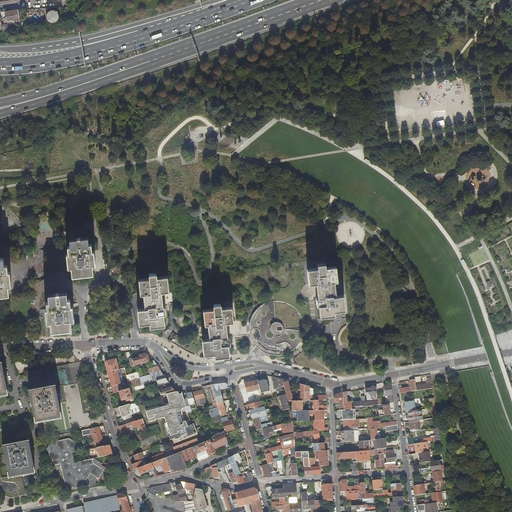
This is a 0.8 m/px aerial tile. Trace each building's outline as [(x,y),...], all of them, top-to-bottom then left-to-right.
[(20,9),(17,10),(19,18),(19,19),(26,18),(25,9),(20,9)] [(11,11),(5,11),(6,17),(7,19),(12,19),(12,16),(14,15),(15,18),(19,18),(17,10),(11,11)] [(48,21),(49,22),(50,23),(51,23),(53,23),(54,23),(55,22),(56,22),(57,21),(58,20),(58,19),(59,18),(59,17),(59,16),(58,15),(58,14),(57,13),(57,12),(56,11),(55,11),(53,11),(52,10),(51,11),(50,11),(49,12),(48,13),(47,14),(47,15),(46,16),(46,17),(46,18),(47,19),(48,20),(48,21)] [(93,247),(92,239),(74,241),(75,249),(72,249),(74,256),(71,256),(72,264),(73,270),(76,270),(77,279),(98,277),(97,268),(100,267),(98,253),(96,254),(96,246),(93,247)] [(7,266),(6,259),(0,259),(0,298),(12,298),(11,288),(14,288),(13,273),(11,273),(10,266),(7,266)] [(333,269),(333,266),(325,267),(325,270),(315,271),(317,286),(324,285),(326,301),(324,301),(324,309),(327,309),(328,320),(343,318),(342,314),(353,313),(351,297),(343,298),(342,284),(345,283),(343,268),(333,269)] [(150,280),(150,276),(141,277),(142,281),(131,282),(133,298),(136,297),(138,312),(129,313),(130,319),(130,324),(131,329),(142,328),(142,332),(158,330),(157,318),(159,318),(159,310),(157,310),(155,295),(163,294),(161,279),(150,280)] [(70,304),(69,296),(49,299),(50,306),(47,306),(48,314),(46,314),(48,329),(51,328),(52,338),(75,335),(74,326),(77,326),(75,311),(73,311),(72,303),(70,304)] [(218,307),(209,308),(210,312),(199,314),(201,329),(204,329),(205,344),(197,345),(199,361),(210,360),(210,364),(226,362),(225,350),(227,349),(226,342),(225,342),(223,327),(231,326),(229,310),(218,311),(218,307)] [(131,358),(129,359),(131,367),(149,362),(147,355),(145,354),(140,355),(140,357),(133,359),(131,358)] [(103,363),(105,374),(111,373),(118,370),(115,360),(103,363)] [(95,426),(83,361),(27,372),(31,392),(55,387),(60,418),(44,421),(47,435),(95,426)] [(159,367),(159,366),(149,369),(152,383),(156,381),(165,378),(163,374),(160,369),(159,367)] [(111,373),(105,374),(110,388),(122,384),(124,383),(122,377),(126,376),(124,369),(118,370),(111,373)] [(126,376),(127,382),(131,381),(133,388),(135,387),(142,385),(141,381),(140,381),(137,372),(126,376)] [(279,396),(286,394),(285,392),(282,379),(272,377),(275,389),(276,389),(277,392),(277,391),(279,396)] [(431,377),(427,378),(427,383),(416,385),(417,390),(432,388),(431,377)] [(167,381),(165,378),(156,381),(158,386),(169,383),(167,381)] [(266,379),(258,381),(261,393),(269,390),(266,379)] [(282,379),(285,392),(290,391),(288,381),(282,379)] [(246,393),(260,389),(257,380),(244,384),(246,393)] [(122,384),(110,388),(112,394),(116,394),(123,391),(122,384)] [(389,395),(390,404),(394,403),(391,385),(384,386),(385,396),(389,395)] [(55,387),(31,392),(37,422),(44,421),(60,418),(55,387)] [(159,391),(160,396),(164,395),(165,395),(166,395),(173,393),(175,392),(171,387),(159,391)] [(367,401),(378,400),(378,399),(376,387),(366,389),(367,401)] [(213,388),(208,389),(211,401),(216,400),(214,391),(213,388)] [(196,392),(193,392),(195,400),(199,399),(200,400),(201,400),(201,399),(203,398),(204,402),(206,401),(203,390),(200,391),(196,392)] [(214,391),(216,400),(216,401),(217,403),(223,401),(220,390),(214,391)] [(123,391),(116,394),(119,403),(123,402),(124,404),(131,402),(128,391),(123,391)] [(286,394),(288,401),(292,401),(297,401),(297,400),(296,398),(292,399),(290,391),(285,392),(286,394)] [(176,392),(175,392),(173,393),(175,400),(176,400),(178,407),(179,407),(180,411),(183,410),(182,408),(186,407),(183,394),(179,394),(179,392),(176,392)] [(344,410),(352,410),(352,403),(346,403),(346,392),(342,393),(344,410)] [(175,400),(173,393),(166,395),(168,402),(170,402),(169,404),(168,404),(145,410),(149,422),(164,417),(166,423),(167,423),(170,436),(169,436),(170,440),(175,438),(175,440),(180,438),(179,437),(186,434),(187,437),(197,434),(193,424),(184,428),(182,423),(181,424),(180,421),(181,421),(179,413),(179,411),(180,411),(179,407),(178,407),(176,400),(175,400)] [(195,404),(192,393),(186,394),(189,405),(195,404)] [(344,410),(342,393),(336,395),(334,398),(334,403),(339,403),(340,411),(344,410)] [(290,409),(288,401),(286,394),(279,396),(278,397),(281,411),(287,410),(290,409)] [(210,413),(211,418),(220,415),(217,403),(216,401),(214,402),(216,408),(209,410),(210,413)] [(217,403),(220,415),(220,416),(226,414),(223,401),(217,403)] [(264,407),(262,401),(249,404),(250,410),(264,407)] [(297,401),(292,401),(292,411),(297,411),(302,411),(302,404),(305,404),(305,401),(301,401),(297,401)] [(313,401),(314,411),(327,410),(327,407),(323,407),(323,402),(318,402),(318,401),(314,401),(313,401)] [(414,401),(404,403),(406,413),(408,412),(415,411),(414,401)] [(130,403),(119,406),(122,417),(131,414),(140,411),(137,402),(130,404),(130,403)] [(382,410),(382,416),(390,415),(389,405),(383,406),(383,410),(382,410)] [(264,416),(268,415),(266,406),(264,407),(250,410),(251,414),(252,419),(253,419),(264,416)] [(302,411),(297,411),(297,421),(308,421),(308,414),(315,414),(316,421),(324,420),(323,413),(327,413),(327,410),(314,411),(302,411)] [(344,410),(340,411),(340,420),(344,420),(355,420),(356,420),(355,410),(352,410),(344,410)] [(408,412),(409,422),(419,420),(418,418),(420,418),(419,416),(418,416),(417,411),(415,411),(408,412)] [(122,417),(124,425),(133,421),(134,421),(131,414),(122,417)] [(265,418),(264,416),(253,419),(257,431),(262,429),(268,428),(267,424),(261,425),(260,420),(265,418)] [(372,417),(367,418),(367,419),(368,430),(371,429),(377,428),(383,427),(396,425),(397,425),(397,422),(384,423),(380,423),(380,422),(373,423),(372,417)] [(134,421),(133,421),(135,428),(140,426),(142,432),(147,430),(143,418),(134,421)] [(222,423),(224,428),(225,432),(234,429),(231,420),(222,423)] [(314,421),(314,431),(319,431),(328,430),(328,426),(327,426),(327,428),(324,428),(324,420),(316,421),(314,421)] [(355,423),(355,420),(344,420),(344,428),(345,428),(345,429),(346,429),(346,428),(357,427),(357,423),(355,423)] [(423,420),(419,420),(419,421),(409,423),(411,432),(420,430),(419,423),(423,422),(423,420)] [(124,425),(119,426),(123,437),(131,434),(129,430),(133,429),(134,433),(136,433),(135,428),(133,421),(124,425)] [(293,421),(290,422),(280,424),(281,428),(283,434),(285,433),(294,431),(293,421)] [(281,428),(280,424),(273,426),(268,428),(262,429),(265,438),(270,437),(269,433),(273,432),(273,430),(274,430),(281,428)] [(82,431),(83,436),(91,434),(95,445),(104,442),(99,427),(82,431)] [(377,428),(371,429),(372,440),(378,439),(381,439),(380,431),(377,432),(377,428)] [(427,442),(440,440),(438,428),(433,429),(434,436),(434,438),(431,438),(416,440),(415,438),(407,440),(407,441),(408,445),(415,444),(427,442)] [(4,447),(0,429),(0,484),(4,496),(11,498),(25,495),(21,475),(10,477),(4,447)] [(314,431),(294,432),(294,434),(294,438),(297,438),(297,437),(303,437),(303,436),(314,435),(314,442),(319,441),(319,431),(314,431)] [(354,442),(353,431),(341,431),(341,435),(342,435),(343,442),(354,442)] [(225,432),(209,439),(210,440),(214,450),(224,445),(226,450),(229,448),(225,432)] [(139,441),(143,440),(141,434),(137,435),(132,437),(132,439),(131,440),(132,443),(133,442),(134,444),(139,441)] [(294,434),(286,436),(280,438),(282,446),(265,450),(266,455),(271,453),(278,451),(282,450),(290,448),(295,446),(295,443),(294,438),(294,434)] [(156,442),(154,436),(143,440),(139,441),(142,447),(156,442)] [(198,442),(197,438),(173,447),(175,451),(180,449),(184,447),(198,442)] [(381,439),(378,439),(379,449),(383,449),(385,449),(386,448),(385,438),(381,439)] [(61,464),(61,466),(62,472),(64,481),(76,489),(88,486),(87,481),(87,480),(91,474),(99,479),(106,468),(102,465),(103,464),(94,458),(75,463),(74,458),(72,453),(79,451),(77,444),(69,439),(55,442),(54,443),(49,453),(52,466),(61,464)] [(372,440),(369,441),(369,446),(369,449),(370,451),(372,450),(379,449),(378,439),(372,440)] [(205,460),(216,454),(214,450),(210,440),(192,447),(196,457),(197,456),(199,460),(200,462),(205,460)] [(369,446),(369,441),(360,441),(360,451),(361,451),(366,451),(366,446),(369,446)] [(27,442),(4,447),(10,477),(21,475),(34,473),(30,456),(27,442)] [(427,442),(415,444),(417,454),(419,453),(428,452),(427,442)] [(97,448),(98,452),(99,457),(113,454),(110,445),(97,448)] [(196,457),(192,447),(181,452),(184,461),(196,457)] [(383,449),(379,449),(372,450),(370,451),(370,452),(370,455),(380,454),(381,460),(376,461),(376,468),(385,467),(385,464),(384,455),(383,451),(383,450),(383,449)] [(271,453),(266,455),(268,464),(272,463),(277,462),(282,460),(282,455),(282,450),(278,451),(279,460),(277,460),(277,458),(273,459),(271,453)] [(328,466),(327,450),(324,451),(319,451),(320,464),(320,466),(321,466),(328,466)] [(385,464),(385,467),(385,469),(398,469),(398,466),(395,466),(394,459),(394,457),(393,450),(383,451),(384,455),(386,455),(387,463),(385,464)] [(147,457),(145,451),(133,455),(136,461),(147,457)] [(308,451),(295,452),(296,455),(296,458),(303,457),(304,467),(309,467),(309,454),(308,451)] [(370,455),(370,452),(370,451),(368,451),(366,451),(361,451),(360,451),(356,451),(356,452),(357,458),(357,460),(357,462),(371,461),(370,455)] [(181,452),(174,454),(166,457),(155,462),(154,462),(151,463),(144,466),(137,468),(140,475),(153,470),(155,476),(157,476),(155,469),(154,469),(153,467),(161,464),(165,474),(183,470),(187,468),(184,461),(181,452)] [(164,452),(152,457),(153,460),(154,462),(155,462),(166,457),(164,452)] [(421,463),(431,462),(429,452),(428,452),(419,453),(421,463)] [(238,453),(227,458),(230,466),(232,469),(233,470),(233,471),(238,469),(235,462),(241,459),(238,453)] [(314,453),(309,454),(309,467),(320,466),(320,464),(315,464),(314,453)] [(218,463),(225,482),(228,483),(229,483),(223,467),(229,465),(229,466),(230,466),(227,458),(218,463)] [(419,469),(420,473),(441,470),(439,460),(431,462),(432,468),(419,469)] [(142,461),(132,465),(133,470),(137,468),(144,466),(142,461)] [(219,477),(219,481),(225,482),(218,463),(211,466),(212,468),(213,468),(213,472),(214,477),(214,478),(219,477)] [(272,463),(268,464),(262,466),(266,478),(280,477),(280,474),(277,475),(276,471),(274,471),(272,463)] [(310,475),(321,474),(321,466),(320,466),(309,467),(310,475)] [(242,473),(244,473),(242,468),(238,469),(233,471),(233,472),(235,476),(242,473)] [(442,475),(441,471),(432,473),(434,484),(436,483),(443,482),(442,479),(442,475)] [(229,474),(233,484),(238,485),(235,476),(233,472),(232,472),(229,474)] [(253,478),(251,472),(247,473),(248,476),(243,478),(244,483),(251,481),(253,478)] [(235,476),(238,485),(244,483),(243,478),(242,473),(235,476)] [(340,492),(355,491),(355,487),(347,487),(347,480),(342,480),(339,483),(340,492)] [(372,481),(373,490),(378,490),(381,490),(382,490),(381,480),(372,481)] [(433,492),(432,484),(424,485),(423,481),(416,482),(417,486),(414,487),(416,496),(426,495),(425,489),(428,489),(429,493),(433,492)] [(196,485),(181,482),(182,484),(185,493),(186,495),(194,496),(195,492),(196,485)] [(444,485),(446,484),(446,482),(443,482),(436,483),(436,492),(441,491),(441,488),(445,487),(444,485)] [(366,499),(374,498),(374,494),(367,494),(367,492),(365,492),(365,483),(360,483),(360,484),(359,484),(359,485),(360,491),(360,499),(366,499)] [(388,493),(388,498),(393,497),(400,497),(402,497),(401,483),(391,484),(392,493),(388,493)] [(150,488),(149,490),(150,493),(155,496),(156,495),(171,491),(168,484),(150,488)] [(289,498),(288,484),(283,485),(283,489),(272,490),(272,499),(279,499),(283,498),(289,498)] [(296,484),(288,484),(289,498),(289,505),(289,511),(302,511),(302,503),(297,503),(296,484)] [(333,499),(332,484),(323,485),(324,500),(325,500),(333,499)] [(178,495),(173,496),(175,502),(184,502),(188,502),(186,495),(185,493),(184,493),(181,485),(176,486),(178,495)] [(246,511),(261,511),(263,511),(262,509),(257,490),(254,488),(239,492),(235,493),(237,499),(233,501),(231,495),(229,490),(224,489),(222,492),(228,511),(239,508),(239,507),(244,505),(246,511)] [(347,500),(358,499),(357,491),(355,491),(340,492),(340,496),(347,496),(347,500)] [(444,494),(448,494),(447,491),(432,494),(433,503),(443,502),(442,500),(445,499),(444,497),(445,497),(444,494)] [(195,509),(195,511),(206,510),(203,493),(195,492),(194,496),(193,502),(195,509)] [(311,502),(307,502),(307,493),(301,493),(302,503),(302,511),(315,511),(315,500),(311,501),(311,502)] [(123,494),(117,496),(119,503),(121,502),(124,511),(121,511),(120,511),(130,511),(126,497),(123,494)] [(117,496),(84,503),(84,504),(84,503),(85,506),(67,510),(67,511),(99,511),(104,511),(103,506),(107,505),(108,511),(120,508),(119,503),(117,496)] [(400,497),(393,497),(393,503),(390,503),(391,507),(389,507),(389,511),(391,511),(401,511),(401,505),(402,504),(402,500),(400,500),(400,497)] [(188,502),(184,502),(186,511),(195,509),(193,502),(188,502)] [(418,506),(417,506),(417,511),(430,511),(431,511),(430,511),(442,511),(441,503),(429,505),(420,506),(418,506)]
